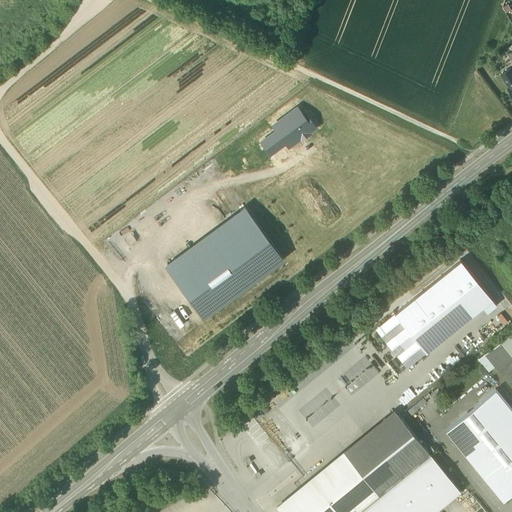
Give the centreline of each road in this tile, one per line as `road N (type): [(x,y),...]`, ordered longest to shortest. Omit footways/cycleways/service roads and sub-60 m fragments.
road 1 (secondary): [(511,142),(172,413)]
road 2 (track): [(144,0),(460,143)]
road 3 (track): [(0,136),(130,295),(172,413)]
road 4 (secondary): [(172,413),(50,511)]
road 5 (track): [(111,0),(0,90)]
road 6 (residential): [(172,413),(251,511)]
